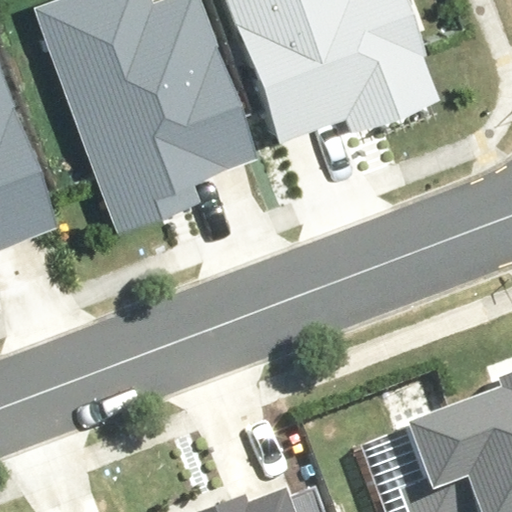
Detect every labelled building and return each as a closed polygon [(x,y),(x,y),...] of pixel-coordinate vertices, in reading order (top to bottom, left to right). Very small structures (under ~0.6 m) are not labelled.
[(17,0),(109,222),(188,190),(181,174),(260,142),(201,0),(17,0)] [(442,87),(410,0),(223,0),(271,130),(339,105),(345,121),(442,87)] [(0,234),(53,216),(0,70),(0,234)] [(511,511),(511,373),(392,414),(411,470),(390,477),(402,511),(511,511)] [(227,497),(190,511),(308,511),(299,489),(273,500),(269,489),(230,504),(227,497)]
